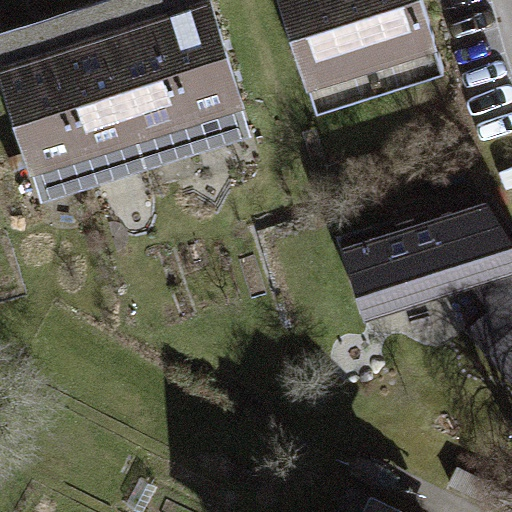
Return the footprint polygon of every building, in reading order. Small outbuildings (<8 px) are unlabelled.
[(85,0),(0,27),(0,59),(1,62),(194,0),(85,0)] [(211,0),(195,0),(159,13),(200,147),(255,130),(211,0)] [(447,66),(425,0),(286,0),(320,105),(447,66)] [(159,13),(110,27),(151,163),(200,147),(159,13)] [(110,27),(58,43),(99,178),(151,163),(110,27)] [(58,43),(1,62),(43,195),(99,178),(58,43)] [(511,237),(484,196),(346,238),(368,311),(473,281),(490,306),(466,330),(511,389),(511,237)] [(511,511),(511,491),(458,467),(449,485),(509,511),(511,511)] [(417,511),(372,492),(363,511),(417,511)]
